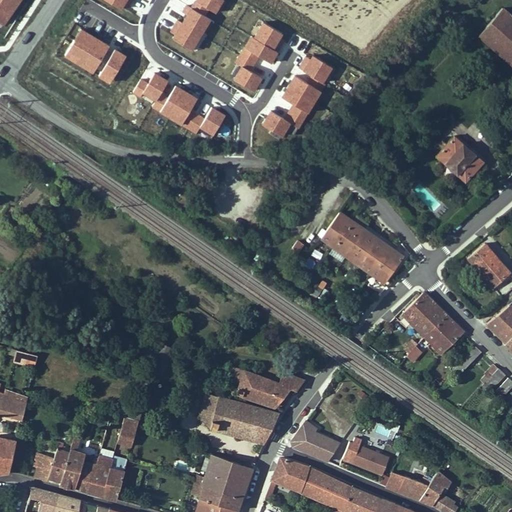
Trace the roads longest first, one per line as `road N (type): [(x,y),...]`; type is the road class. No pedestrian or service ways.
road 1 (residential): [(0,80),(101,144),(245,163)]
road 2 (residential): [(245,163),(347,177),(373,195),(431,265)]
road 3 (residential): [(273,443),(435,511)]
road 4 (residential): [(0,481),(135,511)]
road 5 (residential): [(423,272),(511,365)]
road 6 (residential): [(243,114),(224,94),(159,58),(148,38)]
